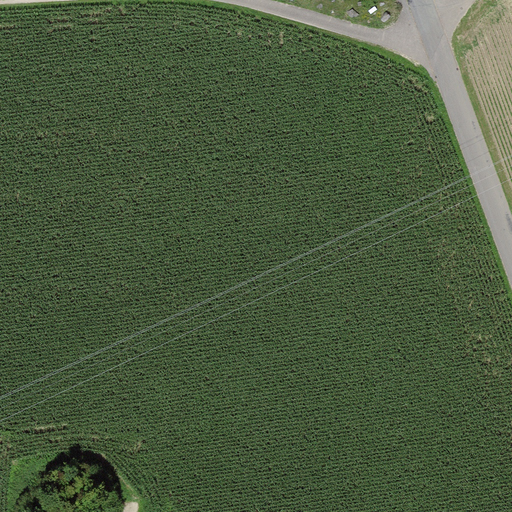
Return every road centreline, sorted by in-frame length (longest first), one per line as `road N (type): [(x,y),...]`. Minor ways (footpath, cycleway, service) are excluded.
road 1 (tertiary): [(419,0),(511,251)]
road 2 (track): [(250,0),(372,36),(405,37),(464,0)]
